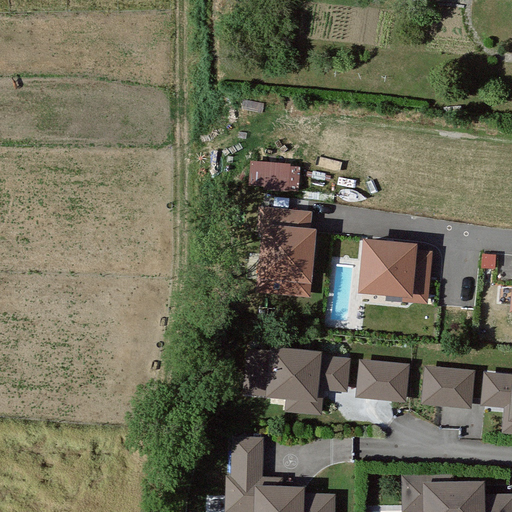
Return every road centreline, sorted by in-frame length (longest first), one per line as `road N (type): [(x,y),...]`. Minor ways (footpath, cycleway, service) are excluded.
road 1 (track): [(179,0),(182,273),(157,511)]
road 2 (residential): [(511,239),(326,218)]
road 3 (residential): [(354,447),(511,456)]
